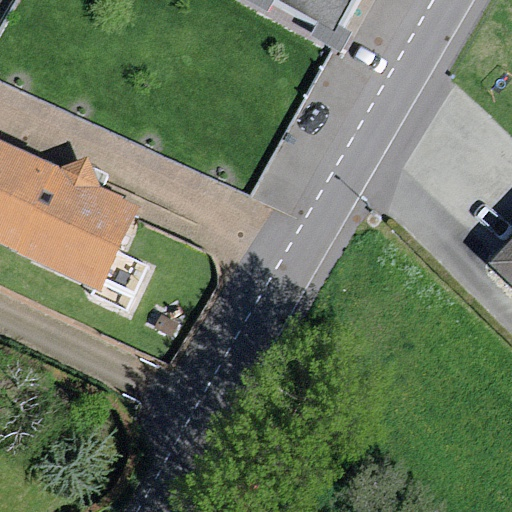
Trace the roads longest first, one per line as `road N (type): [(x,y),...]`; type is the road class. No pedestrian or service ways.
road 1 (residential): [(150,511),(453,0)]
road 2 (unknown): [(0,323),(207,415)]
